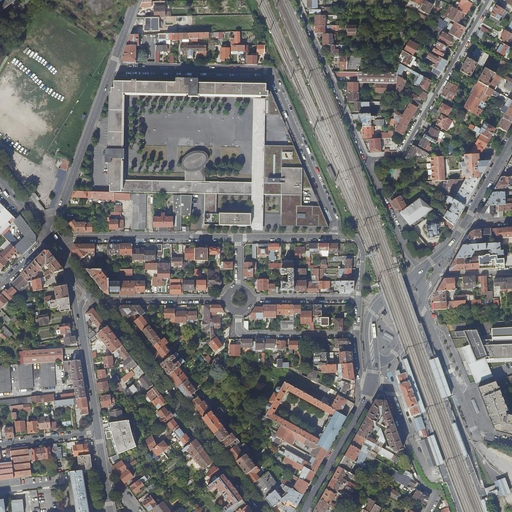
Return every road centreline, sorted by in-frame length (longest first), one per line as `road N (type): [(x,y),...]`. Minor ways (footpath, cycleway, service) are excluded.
road 1 (unclassified): [(334,237),(272,74),(111,67)]
road 2 (secondary): [(102,304),(264,511)]
road 3 (residential): [(486,0),(405,149),(364,156)]
road 4 (residential): [(57,246),(74,237),(238,237)]
road 5 (residential): [(511,442),(475,434),(421,300)]
road 6 (residential): [(111,67),(59,212),(43,228)]
road 7 (residential): [(364,156),(296,0)]
road 8 (residential): [(357,334),(240,334),(238,299)]
road 9 (secondary): [(303,511),(372,383)]
road 10 (residential): [(238,299),(102,304)]
road 11 (residential): [(364,156),(419,269)]
road 12 (residential): [(238,299),(358,299)]
